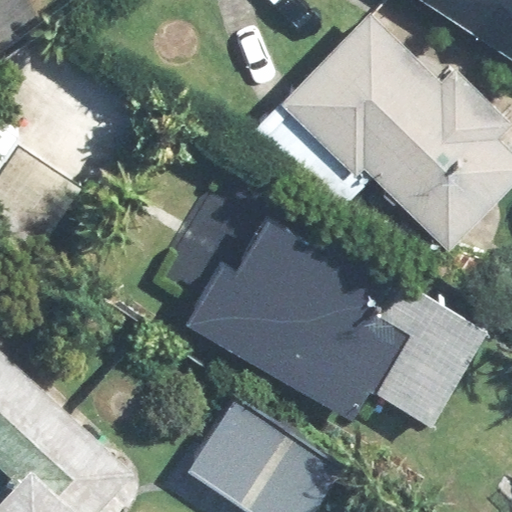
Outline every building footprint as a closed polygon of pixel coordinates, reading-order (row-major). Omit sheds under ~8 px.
[(511,0),(429,0),(511,51),(511,0)] [(336,207),(370,172),(444,243),(511,171),(511,145),(496,130),(511,113),(511,111),(452,55),(437,71),(367,4),(249,123),(336,207)] [(79,181),(12,138),(0,155),(0,208),(43,237),(79,181)] [(213,255),(179,311),(348,413),(367,382),(426,417),(482,324),(270,197),(229,264),(213,255)] [(0,511),(89,511),(133,466),(0,343),(0,511)] [(237,389),(185,462),(256,511),(303,511),(340,461),(237,389)]
